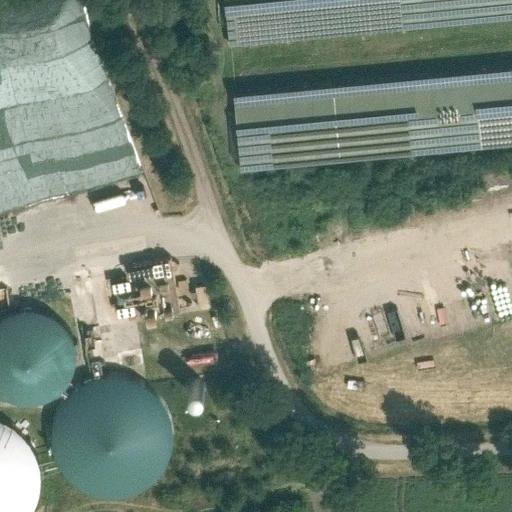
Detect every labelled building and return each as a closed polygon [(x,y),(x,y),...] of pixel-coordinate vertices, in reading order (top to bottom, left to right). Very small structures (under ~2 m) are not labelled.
[(511,0),(236,0),(240,39),(511,14),(511,0)] [(511,58),(242,83),(249,159),(511,135),(511,58)] [(0,130),(9,131),(9,117),(0,116),(0,130)] [(171,256),(133,261),(134,272),(117,275),(122,312),(177,305),(171,256)] [(202,303),(212,301),(208,280),(198,282),(202,303)] [(62,389),(73,381),(80,370),(83,357),(82,344),(77,331),(69,321),(57,314),(45,311),(31,312),(19,317),(9,325),(2,336),(0,343),(0,363),(4,375),(13,385),(24,392),(37,395),(50,394),(62,389)] [(174,447),(177,433),(176,419),(172,405),(165,392),(154,382),(141,376),(127,372),(112,373),(98,377),(86,385),(76,395),(69,408),(66,422),(66,437),(70,451),(78,463),(89,473),(102,480),(116,483),(130,483),(144,478),(157,471),(167,460),(174,447)] [(32,511),(36,507),(43,492),(45,476),(43,460),(37,445),(28,432),(15,421),(0,414),(0,511),(32,511)]
